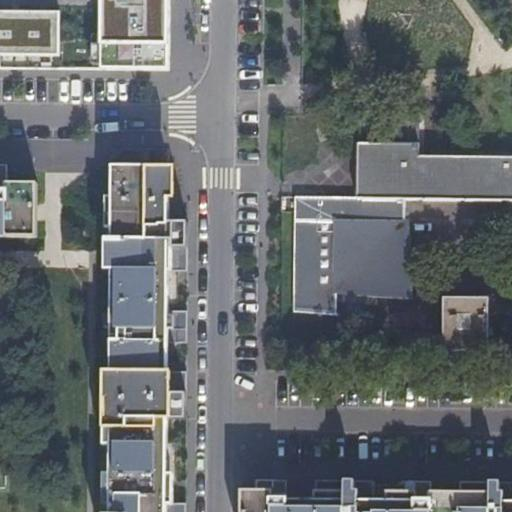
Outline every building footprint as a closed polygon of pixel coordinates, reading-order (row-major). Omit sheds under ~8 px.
[(0,0),(0,70),(80,73),(170,72),(169,0),(0,0)] [(355,182),(355,198),(401,199),(511,199),(511,156),(417,156),(418,142),(356,141),(355,182)] [(164,511),(165,502),(166,415),(166,400),(166,342),(166,327),(167,240),(167,225),(168,166),(112,166),(109,511),(164,511)] [(0,192),(11,192),(11,184),(0,183),(0,192)] [(35,193),(11,192),(0,192),(0,235),(35,236),(35,193)] [(402,218),(401,199),(355,198),(305,198),(293,198),(294,313),(334,316),(335,291),(409,298),(409,281),(407,277),(405,218),(402,218)] [(167,225),(167,240),(169,240),(173,249),(179,249),(180,237),(180,225),(167,225)] [(441,296),(441,350),(487,349),(486,296),(441,296)] [(166,327),(166,342),(168,342),(172,351),(179,351),(179,339),(179,327),(166,327)] [(166,400),(166,415),(167,415),(172,424),(178,424),(178,413),(178,400),(166,400)] [(272,484),(272,492),(287,492),(287,484),(272,484)] [(418,494),(433,494),(433,486),(418,486),(418,494)] [(511,511),(511,503),(505,504),(506,494),(490,494),(433,494),(418,494),(389,494),(388,503),(360,502),(360,493),(345,493),(316,493),(316,502),(287,502),(287,492),(272,492),(243,492),(243,501),(242,511),(511,511)] [(177,511),(177,502),(165,502),(164,511),(177,511)]
